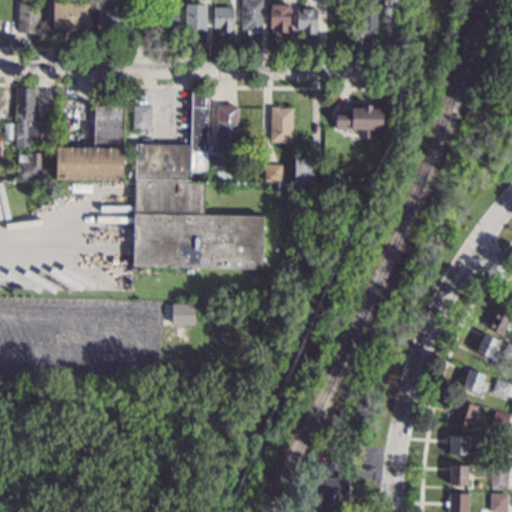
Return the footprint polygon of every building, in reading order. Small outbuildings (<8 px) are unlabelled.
[(38,0),(38,33),(16,32),(17,0),(38,0)] [(126,0),(126,28),(103,29),(103,0),(126,0)] [(261,0),(261,31),(253,31),(253,34),(247,34),(247,31),(245,31),(245,28),(241,28),(241,0),(261,0)] [(373,0),(373,4),(376,4),(376,32),(359,32),(360,3),(364,3),(364,0),(373,0)] [(88,29),(53,29),(53,2),(88,3),(88,29)] [(279,5),(290,5),(290,7),(291,9),(291,12),(289,13),(289,32),(271,32),(271,29),(269,29),(270,4),(275,4),(275,2),(279,2),(279,5)] [(205,30),(185,30),(185,4),(205,4),(205,30)] [(165,9),(178,9),(177,31),(171,31),(171,25),(156,25),(156,22),(154,22),(155,17),(157,17),(158,6),(165,6),(165,9)] [(232,32),(218,32),(218,28),(213,28),(213,7),(233,7),(232,32)] [(317,12),(318,13),(318,16),(316,18),(316,33),(301,33),(301,29),(296,29),(296,9),(317,9),(317,12)] [(33,121),(41,121),(40,140),(30,140),(30,147),(14,147),(15,87),(33,88),(33,121)] [(207,153),(215,153),(215,130),(216,130),(217,105),(237,105),(235,165),(232,165),(231,181),(206,181),(207,172),(190,172),(189,182),(203,182),(202,215),(261,216),(261,269),(132,266),(134,214),(133,214),(134,210),(131,210),(131,203),(134,203),(135,143),(189,144),(189,135),(182,135),(182,126),(190,126),(190,89),(208,89),(207,153)] [(277,107),(278,107),(278,108),(291,108),(291,142),(269,142),(270,107),(271,107),(271,104),(277,105),(277,107)] [(122,153),(127,153),(127,164),(122,164),(121,181),(55,180),(55,146),(56,146),(56,145),(68,145),(67,147),(93,147),(94,105),(123,106),(122,153)] [(150,129),(132,129),(132,105),(133,106),(150,106),(150,129)] [(371,108),(383,108),(383,129),(371,129),(371,138),(360,138),(360,129),(334,129),(334,110),(350,110),(351,108),(364,108),(364,105),(371,105),(371,108)] [(12,139),(3,139),(3,123),(12,123),(12,139)] [(53,159),(46,159),(46,146),(47,146),(54,146),(53,159)] [(40,167),(46,167),(46,178),(18,178),(18,162),(16,162),(17,154),(26,154),(26,152),(41,152),(40,167)] [(311,167),(313,167),(313,181),(293,181),(294,158),(311,158),(311,167)] [(281,181),(264,181),(264,164),(278,164),(281,164),(281,181)] [(193,324),(170,324),(170,303),(192,303),(193,324)] [(510,317),(501,335),(486,327),(495,310),(510,317)] [(498,341),(490,358),(475,351),(483,333),(498,341)] [(511,344),(511,361),(499,356),(506,342),(511,344)] [(469,369),(484,374),(477,393),(462,388),(469,369)] [(509,383),(504,397),(491,392),(496,378),(509,383)] [(476,406),(474,415),(479,416),(477,425),(471,423),(470,430),(451,424),(454,415),(452,415),(453,409),(455,410),(458,400),(476,406)] [(509,414),(505,430),(490,426),(494,410),(509,414)] [(468,454),(449,454),(449,436),(468,437),(468,454)] [(343,451),(317,451),(317,472),(343,472),(343,451)] [(507,463),(492,462),(492,451),(507,452),(507,463)] [(467,484),(449,484),(449,465),(467,465),(467,484)] [(507,488),(490,487),(490,465),(508,466),(507,488)] [(345,511),(319,511),(320,478),(346,478),(345,511)] [(467,511),(447,511),(448,493),(468,493),(467,511)] [(506,511),(489,511),(489,493),(506,494),(506,511)]
